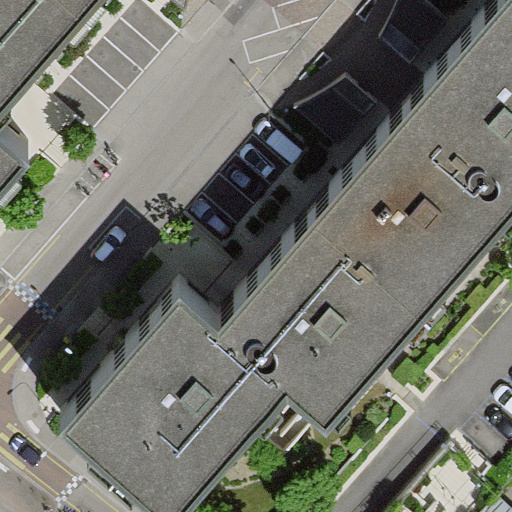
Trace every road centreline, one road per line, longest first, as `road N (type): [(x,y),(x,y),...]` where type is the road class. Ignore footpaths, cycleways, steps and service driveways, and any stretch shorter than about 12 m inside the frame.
road 1 (residential): [(0,341),(146,174),(213,53),(261,0)]
road 2 (residential): [(96,511),(0,435)]
